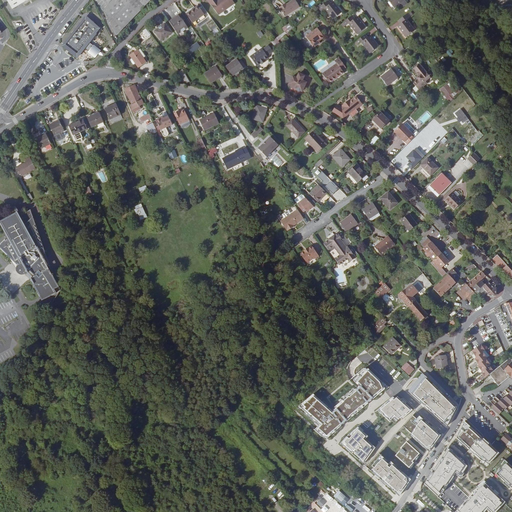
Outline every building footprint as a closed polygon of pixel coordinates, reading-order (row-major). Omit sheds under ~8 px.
[(7,0),(14,10),(29,0),(7,0)] [(150,0),(114,0),(104,11),(116,35),(150,0)] [(207,0),(218,15),(235,3),(232,0),(219,0),(218,1),(217,0),(207,0)] [(284,4),(279,7),(285,16),(300,7),(295,0),(292,0),(286,4),(284,5),(284,4)] [(400,3),(404,0),(387,0),(394,8),(400,3)] [(342,12),(333,1),(330,3),(328,5),(326,2),(319,8),(321,11),(324,8),(333,19),(342,12)] [(204,14),(198,6),(195,8),(195,9),(187,15),(193,23),(204,14)] [(415,30),(406,19),(410,17),(408,13),(407,13),(397,21),(400,24),(397,26),(406,37),(415,30)] [(188,28),(179,15),(169,22),(178,34),(188,28)] [(366,27),(357,16),(355,19),(353,20),(350,17),(343,23),(345,26),(348,23),(357,34),(366,27)] [(83,22),(64,44),(78,55),(91,39),(93,41),(97,37),(95,35),(96,33),(99,29),(95,25),(97,24),(96,23),(95,23),(94,23),(93,24),(87,19),(84,22),(83,22)] [(161,40),(172,33),(165,24),(159,28),(160,30),(156,33),(161,40)] [(324,37),(317,28),(306,37),(313,47),(320,43),(319,41),(324,37)] [(278,41),(285,35),(286,34),(285,32),(271,42),(276,48),(281,45),(278,41)] [(379,46),(370,36),(368,37),(365,39),(363,36),(355,42),(358,45),(361,43),(370,53),(379,46)] [(191,54),(200,47),(197,42),(188,50),(191,54)] [(269,58),(267,56),(273,52),(268,45),(262,49),(262,48),(251,56),(258,66),(261,63),(265,61),(269,58)] [(94,47),(88,53),(93,57),(96,57),(100,52),(94,47)] [(140,53),(137,50),(130,55),(132,58),(135,63),(138,68),(146,62),(142,56),(140,53)] [(344,73),(342,70),(346,68),(339,58),(335,61),(337,63),(322,74),(329,83),(344,73)] [(243,68),(238,62),(237,59),(226,67),(232,76),(243,68)] [(248,68),(241,60),(238,62),(245,70),(248,68)] [(425,81),(430,77),(419,64),(413,69),(419,76),(416,78),(417,79),(413,83),(418,90),(427,83),(425,81)] [(211,83),(222,76),(216,66),(204,74),(211,83)] [(398,78),(391,69),(380,77),(387,86),(398,78)] [(182,82),(187,80),(183,70),(179,72),(182,82)] [(296,89),(303,82),(300,79),(304,75),(300,71),(296,74),(293,71),(286,77),(291,84),(291,85),(293,87),(295,87),(296,89)] [(142,100),(135,85),(125,90),(132,105),(142,100)] [(362,104),(356,97),(350,101),(349,100),(342,105),(343,107),(349,115),(362,104)] [(132,109),(143,104),(142,100),(132,105),(130,105),(132,109)] [(121,115),(116,104),(105,108),(110,119),(121,115)] [(263,122),(267,109),(261,107),(256,106),(252,119),(263,122)] [(189,120),(184,110),(179,112),(179,111),(174,113),(179,125),(189,120)] [(389,121),(380,112),(372,120),(381,129),(389,121)] [(103,122),(99,113),(87,118),(91,127),(103,122)] [(219,123),(214,113),(199,120),(204,130),(219,123)] [(141,123),(151,118),(149,114),(139,119),(141,123)] [(112,123),(123,118),(121,115),(110,119),(112,123)] [(172,125),(168,115),(164,118),(161,119),(159,118),(157,119),(156,121),(160,130),(166,128),(172,125)] [(305,132),(293,119),(286,125),(298,138),(305,132)] [(64,131),(59,120),(49,125),(54,136),(64,131)] [(87,129),(83,120),(69,126),(73,135),(87,129)] [(153,123),(146,125),(150,134),(156,131),(153,123)] [(403,125),(409,131),(411,129),(411,128),(407,123),(405,123),(403,125)] [(416,130),(412,134),(403,125),(402,124),(394,132),(407,144),(418,133),(416,130)] [(255,138),(263,130),(261,127),(252,136),(254,139),(255,138)] [(166,128),(160,130),(163,136),(165,137),(168,135),(169,133),(166,128)] [(474,145),(483,135),(479,131),(469,141),(474,145)] [(325,145),(313,132),(306,139),(318,151),(325,145)] [(51,144),(46,133),(35,138),(41,149),(51,144)] [(372,147),(379,139),(376,135),(369,143),(372,147)] [(266,157),(278,145),(270,137),(266,142),(266,143),(264,145),(263,144),(258,149),(266,157)] [(205,147),(202,139),(197,141),(201,149),(205,147)] [(350,159),(340,149),(333,157),(342,167),(350,159)] [(412,169),(422,158),(414,150),(415,150),(413,149),(405,157),(410,161),(407,164),(412,169)] [(241,163),(236,152),(222,159),(227,169),(241,163)] [(479,160),(473,153),(468,159),(474,165),(479,160)] [(36,169),(30,157),(25,159),(26,161),(16,167),(18,170),(20,173),(21,176),(36,169)] [(438,168),(428,158),(421,164),(425,168),(425,169),(431,175),(438,168)] [(366,175),(357,164),(348,172),(358,183),(362,179),(366,175)] [(102,184),(107,181),(102,171),(96,174),(102,184)] [(334,194),(336,193),(341,198),(345,194),(322,172),(317,177),(334,194)] [(447,187),(437,177),(429,185),(436,192),(438,190),(441,193),(447,187)] [(327,193),(314,181),(306,190),(309,193),(317,201),(323,195),(324,196),(327,193)] [(92,186),(86,187),(87,195),(94,194),(92,186)] [(397,203),(393,199),(388,192),(381,198),(390,209),(397,203)] [(462,202),(452,192),(444,200),(454,210),(462,202)] [(314,207),(306,198),(297,204),(303,212),(305,210),(307,212),(314,207)] [(133,207),(140,221),(147,217),(141,203),(133,207)] [(379,213),(373,203),(363,210),(369,219),(379,213)] [(49,263),(44,249),(41,246),(43,245),(40,242),(41,241),(39,238),(40,237),(37,234),(38,233),(36,230),(37,229),(34,226),(36,225),(31,219),(33,217),(30,210),(21,215),(17,209),(15,210),(16,213),(0,221),(0,225),(1,224),(6,233),(4,234),(7,239),(5,240),(5,239),(0,244),(0,248),(17,265),(17,266),(17,267),(16,267),(16,268),(16,269),(16,270),(16,271),(16,272),(17,273),(18,273),(18,274),(19,274),(20,275),(21,275),(22,275),(23,275),(24,275),(24,274),(25,274),(26,273),(27,272),(27,271),(28,270),(29,269),(35,276),(31,278),(36,287),(34,288),(42,301),(56,293),(54,289),(59,287),(52,274),(50,271),(49,272),(48,269),(47,269),(46,267),(49,263)] [(304,219),(297,210),(291,214),(280,221),(287,231),(293,227),(292,227),(294,225),(304,219)] [(371,222),(380,215),(379,213),(369,219),(371,222)] [(417,225),(409,214),(401,220),(409,231),(417,225)] [(347,232),(358,224),(351,215),(340,223),(347,232)] [(358,255),(350,244),(346,248),(341,241),(345,237),(341,231),(335,236),(334,235),(328,239),(329,240),(324,244),(328,250),(333,246),(340,255),(335,259),(339,265),(347,259),(350,262),(356,258),(355,257),(358,255)] [(381,255),(395,244),(388,236),(375,247),(381,255)] [(441,253),(431,242),(431,241),(427,236),(420,242),(424,248),(423,249),(427,254),(426,255),(428,257),(429,256),(433,261),(442,253),(441,253)] [(298,251),(304,260),(311,255),(312,256),(316,253),(309,243),(305,245),(301,248),(298,251)] [(442,268),(449,262),(442,253),(433,261),(431,263),(443,277),(446,273),(442,268)] [(511,271),(497,255),(491,260),(501,270),(502,269),(511,279),(511,271)] [(462,273),(456,267),(453,270),(458,275),(459,276),(459,275),(462,273)] [(458,275),(453,270),(452,268),(446,273),(448,275),(448,274),(453,279),(458,275)] [(481,281),(486,276),(482,272),(467,285),(471,290),(472,288),(481,281)] [(453,279),(448,274),(448,275),(443,279),(450,288),(456,282),(453,279)] [(450,288),(443,279),(433,289),(441,297),(450,288)] [(413,297),(418,292),(422,296),(427,292),(426,291),(424,289),(420,283),(418,280),(412,285),(407,290),(406,289),(398,295),(409,307),(416,301),(413,297)] [(476,292),(484,285),(481,281),(472,288),(476,292)] [(494,294),(494,288),(495,288),(495,285),(493,282),(490,285),(488,282),(484,285),(476,292),(481,298),(487,293),(487,294),(494,294)] [(385,283),(374,293),(380,299),(391,289),(385,283)] [(467,285),(466,284),(457,292),(464,300),(467,298),(470,295),(473,292),(471,290),(467,285)] [(496,296),(496,288),(495,288),(494,288),(494,294),(487,294),(487,296),(496,296)] [(479,298),(473,292),(470,295),(467,298),(472,304),(479,298)] [(428,314),(416,301),(409,307),(420,321),(428,314)] [(377,331),(387,322),(382,317),(373,326),(377,331)] [(400,344),(393,337),(383,346),(391,355),(396,350),(395,349),(400,344)] [(483,352),(485,350),(481,345),(466,354),(469,358),(474,354),(476,358),(483,352)] [(472,370),(487,357),(483,352),(476,358),(474,359),(477,362),(475,364),(474,363),(469,367),(472,370)] [(448,367),(445,355),(435,357),(437,369),(448,367)] [(510,377),(511,374),(511,360),(510,358),(506,361),(494,371),(490,374),(492,378),(494,380),(498,386),(502,383),(501,382),(504,379),(505,380),(510,377)] [(489,366),(491,364),(486,359),(472,370),(470,371),(473,375),(478,370),(477,370),(479,368),(482,372),(489,366)] [(409,375),(414,370),(410,365),(404,371),(409,375)] [(490,374),(494,371),(489,366),(482,372),(481,372),(483,375),(481,377),(481,376),(475,380),(478,384),(490,374)] [(380,380),(369,370),(368,371),(366,370),(356,380),(364,387),(371,398),(373,399),(384,389),(380,380)] [(408,391),(447,426),(454,412),(453,412),(456,407),(454,405),(454,404),(443,393),(439,397),(435,392),(438,389),(423,373),(408,391)] [(371,398),(364,387),(360,390),(367,401),(371,398)] [(361,409),(368,403),(367,401),(360,390),(359,389),(347,399),(348,401),(344,404),(342,403),(336,408),(346,419),(347,420),(354,415),(353,414),(360,408),(361,409)] [(443,393),(438,389),(435,392),(439,397),(443,393)] [(511,404),(511,397),(505,391),(502,393),(506,397),(503,399),(510,405),(511,406),(511,404)] [(341,424),(340,424),(330,411),(312,396),(299,407),(320,425),(318,427),(329,437),(336,430),(335,429),(341,424)] [(395,399),(393,397),(380,408),(381,409),(380,411),(384,416),(390,421),(393,417),(397,421),(401,417),(402,419),(411,411),(410,410),(411,409),(402,401),(401,402),(399,401),(400,399),(397,397),(395,399)] [(503,399),(502,398),(500,401),(495,397),(493,399),(504,409),(505,410),(510,405),(503,399)] [(504,409),(493,399),(490,402),(494,405),(491,408),(499,415),(504,409)] [(346,419),(336,408),(330,411),(340,424),(346,419)] [(422,421),(423,419),(419,416),(417,419),(413,416),(405,424),(407,427),(405,428),(412,434),(414,436),(413,438),(423,448),(424,448),(427,450),(430,447),(432,448),(440,437),(422,421)] [(422,421),(440,437),(441,436),(423,419),(422,421)] [(499,453),(465,421),(455,437),(482,460),(489,465),(499,453)] [(326,440),(329,437),(318,427),(315,430),(326,440)] [(365,439),(368,436),(362,431),(357,427),(346,436),(348,437),(343,443),(347,447),(346,448),(356,457),(357,456),(365,462),(374,449),(371,446),(373,445),(368,441),(367,442),(364,440),(365,439)] [(511,439),(506,434),(501,439),(507,444),(511,439)] [(399,459),(412,470),(417,466),(415,464),(422,456),(410,445),(404,451),(406,452),(399,459)] [(448,447),(424,484),(438,497),(455,474),(460,477),(468,466),(448,447)] [(377,454),(369,465),(371,467),(369,469),(397,494),(398,492),(401,494),(409,482),(406,479),(408,477),(402,472),(401,473),(394,466),(395,465),(391,461),(389,463),(388,464),(386,462),(388,461),(381,456),(380,457),(377,454)] [(511,466),(504,460),(496,474),(511,488),(511,496),(511,498),(511,466)] [(402,472),(395,465),(394,466),(401,473),(402,472)] [(495,511),(506,502),(484,481),(477,488),(455,511),(484,511),(487,510),(489,511),(495,511)] [(340,503),(346,497),(339,490),(333,496),(340,503)] [(319,496),(317,499),(319,501),(317,504),(321,508),(326,503),(319,496)]
